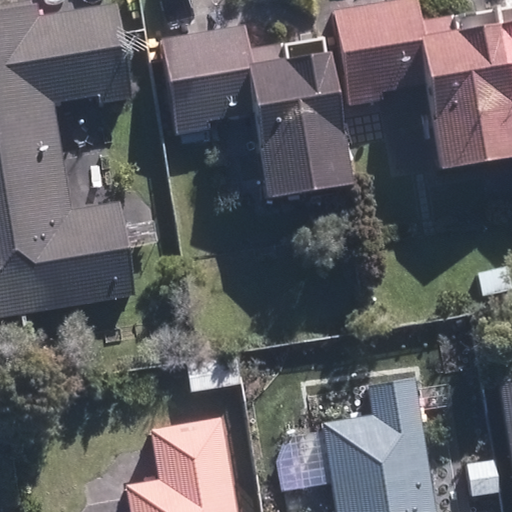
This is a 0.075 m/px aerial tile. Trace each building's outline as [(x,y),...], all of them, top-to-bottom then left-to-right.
[(105,0),(43,0),(0,8),(0,322),(162,292),(142,187),(66,201),(46,98),(122,83),(105,0)] [(511,17),(424,32),(418,0),(371,0),(332,7),(349,100),(423,87),(436,168),(511,155),(511,17)] [(251,119),(265,198),(350,183),(327,51),(257,63),(249,20),(158,37),(176,132),(251,119)] [(474,315),(433,320),(440,375),(480,370),(474,315)] [(511,375),(496,378),(511,471),(511,375)] [(437,511),(432,511),(418,406),(318,419),(330,511),(437,511)] [(238,511),(224,417),(152,427),(159,474),(128,478),(133,511),(238,511)]
